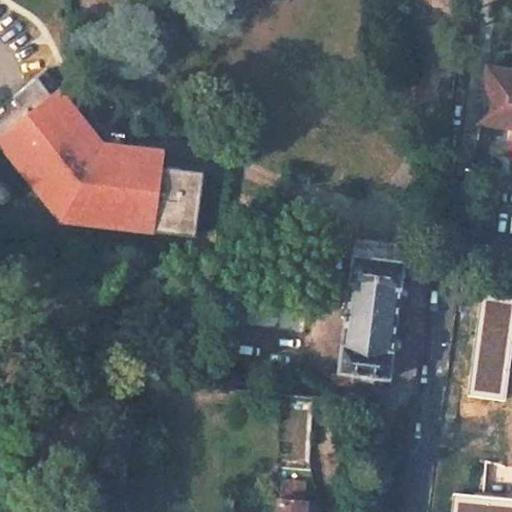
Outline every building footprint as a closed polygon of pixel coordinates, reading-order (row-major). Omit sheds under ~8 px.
[(511,71),(486,68),(479,123),(511,128),(511,71)] [(100,142),(44,70),(0,105),(0,142),(38,191),(46,185),(66,209),(93,212),(91,223),(165,232),(166,221),(195,225),(200,181),(179,179),(180,169),(161,166),(162,150),(122,145),(100,142)] [(105,131),(100,142),(122,145),(123,133),(105,131)] [(201,171),(180,169),(179,179),(200,181),(201,171)] [(46,185),(38,191),(60,220),(91,223),(93,212),(66,209),(46,185)] [(195,225),(166,221),(165,232),(194,236),(195,225)] [(511,239),(462,232),(458,264),(511,272),(511,239)] [(338,371),(389,378),(403,260),(352,253),(338,371)] [(214,322),(304,333),(307,307),(234,299),(233,302),(217,300),(214,322)] [(511,323),(482,321),(475,398),(511,401),(511,323)] [(305,500),(306,484),(279,482),(278,498),(305,500)] [(304,511),(305,500),(278,498),(277,511),(304,511)]
